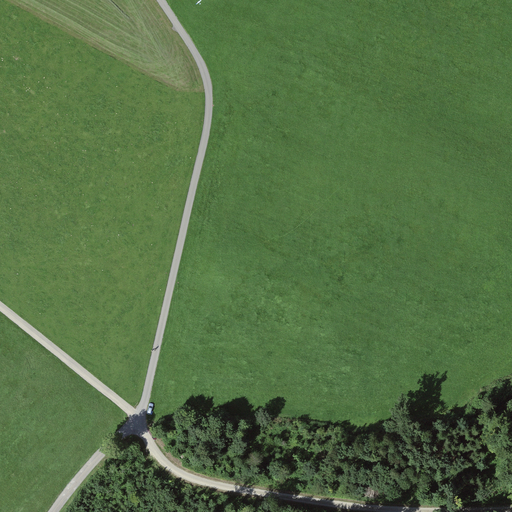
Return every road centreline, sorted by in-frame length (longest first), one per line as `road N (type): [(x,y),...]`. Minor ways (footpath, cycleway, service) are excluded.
road 1 (track): [(511,509),(386,511),(208,482),(162,461),(137,421),(0,303)]
road 2 (residential): [(150,0),(207,83),(210,157),(137,421),(54,511)]
